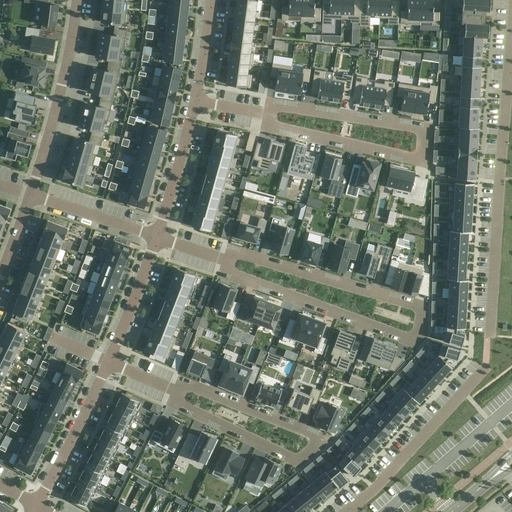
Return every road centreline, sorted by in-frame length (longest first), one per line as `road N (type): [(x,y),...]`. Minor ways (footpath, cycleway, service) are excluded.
road 1 (residential): [(232,262),(234,255),(416,307),(418,332),(407,339),(228,271)]
road 2 (residential): [(269,117),(270,107),(425,130),(420,159),(268,123)]
road 3 (residential): [(511,25),(489,337)]
road 4 (residential): [(182,393),(186,386),(315,443),(292,456),(178,401)]
road 5 (residential): [(346,511),(487,366)]
road 6 (residential): [(77,0),(69,59),(29,194)]
road 7 (residential): [(109,361),(35,505)]
road 8 (residential): [(195,102),(156,236)]
road 9 (residential): [(29,194),(156,236)]
road 10 (residential): [(156,236),(109,361)]
